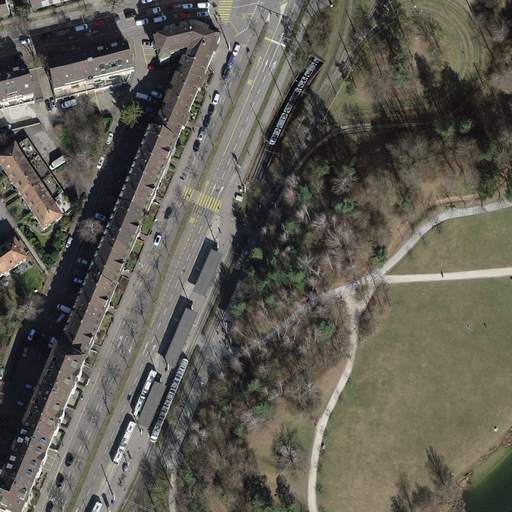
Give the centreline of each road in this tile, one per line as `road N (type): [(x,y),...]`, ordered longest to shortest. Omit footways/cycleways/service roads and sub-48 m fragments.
road 1 (tertiary): [(80,511),(291,0)]
road 2 (tertiary): [(246,51),(52,511)]
road 3 (primary): [(0,52),(136,18),(224,8)]
road 4 (primary): [(0,55),(210,0)]
road 5 (primary): [(154,0),(0,38)]
road 6 (primary): [(142,0),(0,36)]
